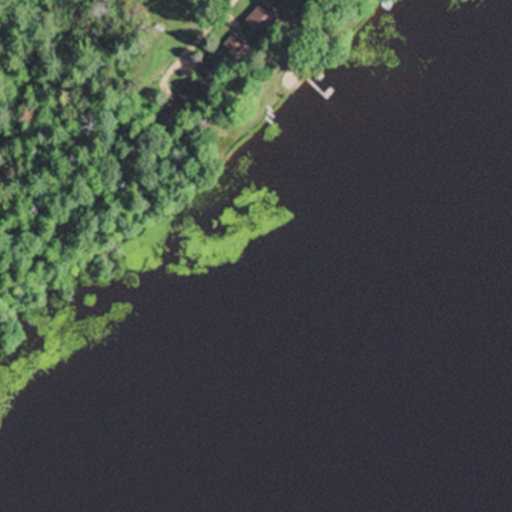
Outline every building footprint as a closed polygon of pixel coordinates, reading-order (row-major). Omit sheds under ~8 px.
[(279,16),(259,2),(243,24),(263,39),(279,16)] [(220,49),(238,64),(251,49),(233,33),(220,49)] [(201,74),(219,84),(227,69),(209,60),(201,74)] [(177,97),(194,111),(206,96),(189,82),(177,97)] [(169,133),(180,121),(166,108),(155,120),(169,133)]
